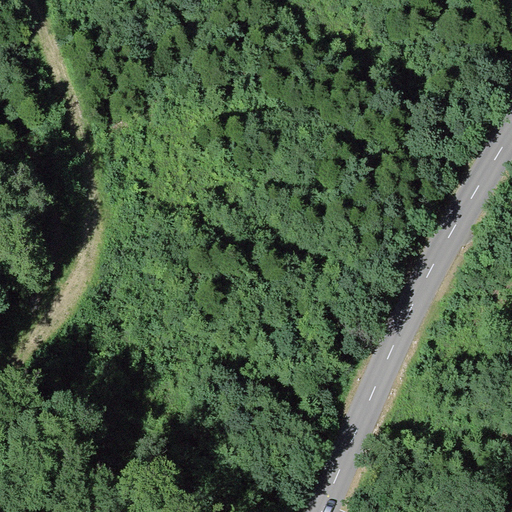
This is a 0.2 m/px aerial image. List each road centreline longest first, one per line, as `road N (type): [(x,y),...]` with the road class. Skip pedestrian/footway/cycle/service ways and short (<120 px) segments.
road 1 (tertiary): [(511,131),(439,256),(321,511)]
road 2 (track): [(0,374),(82,283),(96,202),(25,0)]
